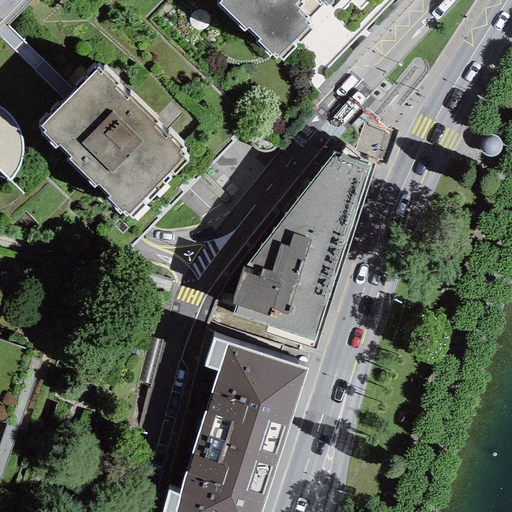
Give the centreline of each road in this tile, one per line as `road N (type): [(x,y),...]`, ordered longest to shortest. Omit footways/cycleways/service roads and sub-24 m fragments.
road 1 (residential): [(445,0),(298,162),(191,296),(98,511)]
road 2 (secondary): [(292,511),(396,215),(434,132),(511,4)]
